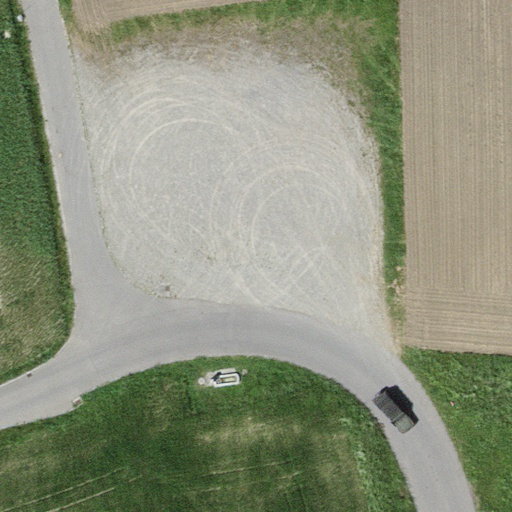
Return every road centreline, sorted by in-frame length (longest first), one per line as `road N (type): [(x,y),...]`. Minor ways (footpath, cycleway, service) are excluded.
road 1 (track): [(448,511),(418,406),(315,324),(117,338),(53,0)]
road 2 (track): [(0,404),(117,338)]
